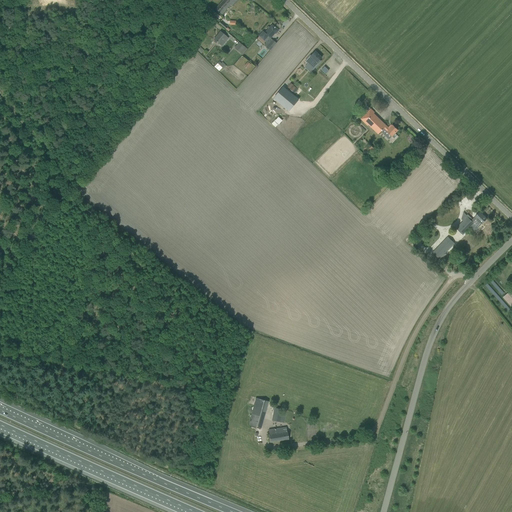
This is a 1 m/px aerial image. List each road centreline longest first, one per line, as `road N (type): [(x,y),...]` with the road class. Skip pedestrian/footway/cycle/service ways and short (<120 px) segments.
road 1 (unclassified): [(511,219),(287,0)]
road 2 (unclassified): [(383,511),(439,322),(511,241)]
road 3 (motorway): [(233,511),(0,409)]
road 4 (track): [(208,0),(73,183)]
road 5 (motorway): [(0,424),(194,511)]
